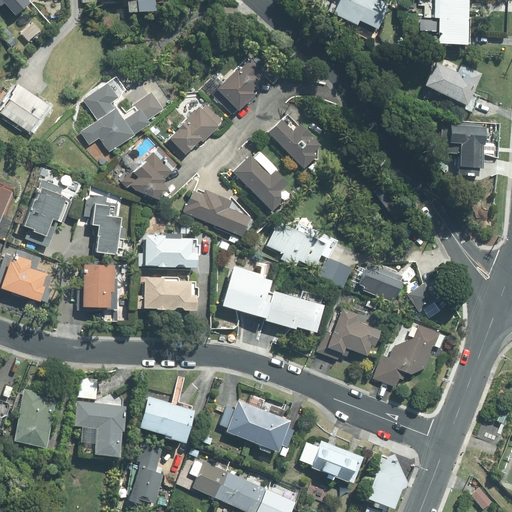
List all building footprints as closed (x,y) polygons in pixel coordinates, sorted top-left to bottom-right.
[(0,0),(0,6),(1,5),(11,17),(26,4),(23,0),(0,0)] [(151,14),(151,2),(168,2),(168,0),(77,0),(77,2),(96,2),(123,1),(123,14),(151,14)] [(337,0),(330,18),(352,27),(353,23),(374,32),(386,5),(373,0),(337,0)] [(434,34),(433,45),(462,46),(464,0),(431,0),(431,22),(418,21),(418,33),(434,34)] [(29,22),(17,33),(27,43),(38,33),(29,22)] [(469,94),(479,75),(438,53),(420,86),(468,113),(476,98),(469,94)] [(200,84),(209,95),(229,114),(230,116),(251,96),(247,92),(258,82),(241,64),(224,81),(214,71),(200,84)] [(80,100),(95,120),(85,127),(104,154),(115,146),(163,110),(148,91),(130,104),(135,111),(125,119),(113,103),(123,95),(111,78),(80,100)] [(13,86),(0,106),(0,116),(26,132),(43,105),(13,86)] [(200,143),(215,128),(219,123),(203,107),(198,112),(194,107),(161,140),(178,157),(196,139),(200,143)] [(300,170),(312,157),(309,154),(316,146),(294,126),(288,132),(277,121),(263,136),(300,170)] [(455,155),(454,171),(473,172),(474,147),(482,147),(483,124),(437,122),(436,145),(445,146),(444,155),(455,155)] [(163,191),(155,183),(172,167),(155,148),(119,181),(136,200),(140,203),(147,196),(152,202),(163,191)] [(276,192),(283,185),(271,173),(274,170),(255,151),(247,159),(244,156),(228,172),(268,212),(282,198),(276,192)] [(16,237),(43,247),(46,249),(52,235),(44,232),(48,223),(57,226),(67,201),(58,197),(61,189),(39,180),(20,227),(16,237)] [(225,211),(227,205),(199,193),(198,196),(190,192),(181,214),(237,237),(244,219),(225,211)] [(90,255),(111,255),(117,217),(112,217),(113,206),(102,206),(103,197),(81,196),(80,217),(86,217),(85,227),(91,227),(90,255)] [(293,267),(296,261),(309,267),(315,255),(322,259),(331,241),(295,224),(291,230),(275,222),(264,246),(280,254),(277,260),(293,267)] [(139,266),(192,268),(193,254),(194,238),(142,235),(141,253),(136,253),(136,266),(139,266)] [(49,278),(43,276),(44,272),(33,269),(34,266),(37,258),(13,250),(8,265),(3,263),(0,272),(0,291),(41,305),(49,278)] [(349,268),(326,258),(317,280),(340,290),(349,268)] [(105,310),(105,294),(110,294),(110,266),(105,266),(77,265),(77,309),(105,310)] [(297,301),(263,290),(265,282),(229,269),(217,305),(221,307),(290,330),(310,336),(323,297),(301,290),(297,301)] [(381,271),(378,278),(360,270),(352,288),(388,304),(396,285),(399,278),(381,271)] [(192,281),(140,279),(139,296),(134,295),(133,311),(190,313),(191,296),(192,281)] [(437,300),(423,280),(402,295),(416,315),(437,300)] [(366,347),(369,349),(376,332),(351,322),(354,314),(337,311),(335,310),(329,324),(332,325),(323,349),(327,350),(324,356),(336,361),(341,349),(363,357),(366,347)] [(369,379),(393,388),(395,380),(399,382),(402,374),(406,376),(424,369),(438,333),(416,325),(411,339),(391,346),(387,358),(379,354),(369,379)] [(96,380),(77,378),(75,402),(74,402),(72,427),(92,429),(90,457),(114,459),(116,432),(119,433),(122,406),(123,393),(117,393),(118,379),(103,378),(103,380),(96,380)] [(22,388),(7,442),(40,451),(55,397),(22,388)] [(188,410),(143,397),(133,430),(178,444),(188,410)] [(286,421),(234,400),(221,432),(273,453),(286,421)] [(501,410),(498,421),(503,423),(507,412),(501,410)] [(315,447),(302,442),(294,460),(307,466),(306,469),(350,487),(361,459),(317,441),(315,447)] [(152,473),(158,452),(136,445),(121,495),(150,504),(159,475),(152,473)] [(270,479),(253,472),(248,482),(187,456),(174,485),(237,511),(285,511),(292,497),(267,487),(270,479)] [(403,464),(380,456),(365,497),(388,506),(403,464)] [(475,486),(467,495),(480,509),(489,500),(475,486)]
